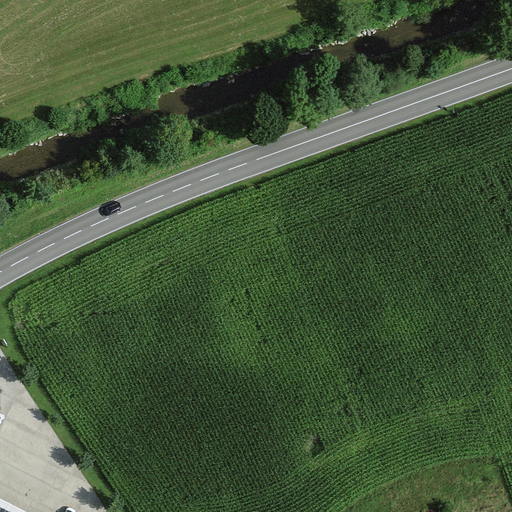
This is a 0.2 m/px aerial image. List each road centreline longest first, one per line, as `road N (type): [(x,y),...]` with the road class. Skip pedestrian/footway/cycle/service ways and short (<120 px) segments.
road 1 (secondary): [(0,271),(164,188),(511,65)]
road 2 (unknown): [(322,511),(270,212),(249,158)]
